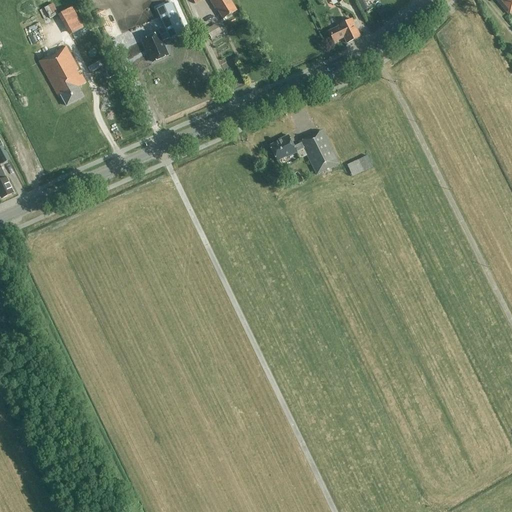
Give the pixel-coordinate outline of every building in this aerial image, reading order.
[(103,0),(117,28),(147,13),(143,4),(150,0),(103,0)] [(209,0),(215,9),(216,8),(223,19),(236,12),(228,0),(209,0)] [(372,8),(385,0),(367,0),(372,8)] [(511,0),(495,0),(508,15),(511,11),(511,0)] [(344,38),(346,44),(360,37),(352,20),(338,27),(328,32),(334,43),(344,38)] [(168,44),(167,42),(148,50),(153,60),(156,58),(162,70),(177,63),(171,49),(178,46),(175,41),(168,44)] [(86,84),(66,48),(39,62),(58,98),(61,97),(66,107),(84,98),(78,88),(86,84)] [(110,79),(115,76),(105,58),(89,67),(92,72),(98,69),(101,74),(105,71),(110,79)] [(157,91),(165,87),(163,81),(150,87),(152,93),(154,92),(156,98),(154,98),(161,113),(184,102),(177,88),(160,96),(157,91)] [(280,141),(269,147),(277,162),(286,157),(287,158),(297,153),(296,152),(303,149),(317,176),(339,164),(322,131),(300,142),(301,144),(294,147),(288,136),(280,140),(280,141)] [(10,143),(4,146),(12,159),(18,156),(10,143)] [(10,162),(3,148),(0,149),(0,157),(4,165),(10,162)] [(347,166),(352,178),(372,168),(367,157),(347,166)] [(0,197),(1,200),(14,194),(6,178),(6,179),(1,169),(0,169),(0,197)] [(8,262),(5,253),(0,255),(0,256),(3,264),(8,262)]
